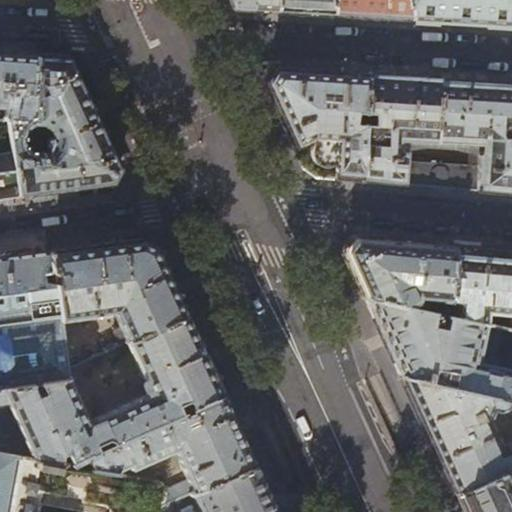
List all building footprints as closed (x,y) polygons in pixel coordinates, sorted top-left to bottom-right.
[(227,0),(231,8),(252,9),(275,10),(275,0),(227,0)] [(275,0),(275,10),(306,12),(331,14),(329,0),(275,0)] [(329,0),(331,14),(360,15),(409,18),(405,0),(329,0)] [(405,0),(409,18),(452,21),(506,24),(507,0),(405,0)] [(2,53),(0,52),(0,119),(6,119),(32,115),(34,55),(2,53)] [(51,56),(34,55),(32,115),(6,119),(16,195),(61,189),(111,182),(118,169),(96,120),(90,107),(67,56),(51,56)] [(274,69),(269,75),(265,82),(274,104),(285,127),(303,165),(315,175),(334,176),(360,179),(363,124),(352,123),(352,117),(363,117),(363,112),(365,75),(320,72),(274,69)] [(274,104),(265,82),(269,75),(262,71),(255,81),(266,107),(274,104)] [(365,75),(363,112),(363,117),(363,124),(360,179),(439,186),(511,192),(511,83),(480,82),(404,77),(365,75)] [(0,197),(16,195),(6,119),(0,119),(0,197)] [(95,245),(49,251),(58,318),(112,311),(119,326),(112,329),(119,344),(126,341),(184,314),(169,280),(153,245),(140,238),(95,245)] [(353,279),(361,298),(431,313),(444,316),(450,247),(403,243),(349,239),(340,251),(353,279)] [(511,253),(486,251),(450,247),(444,316),(483,324),(484,314),(511,315),(511,253)] [(0,257),(0,385),(65,377),(58,318),(49,251),(0,257)] [(431,313),(361,298),(383,345),(397,376),(506,399),(511,400),(511,370),(474,363),(483,324),(444,316),(440,333),(428,330),(431,313)] [(206,361),(184,314),(126,341),(149,393),(86,421),(95,442),(93,443),(96,450),(221,393),(206,361)] [(506,399),(397,376),(426,437),(451,492),(511,464),(511,409),(495,417),(490,428),(487,419),(491,407),(494,409),(497,409),(502,408),(504,406),(505,403),(506,402),(506,399)] [(86,421),(65,377),(0,385),(0,400),(5,399),(31,458),(66,464),(86,455),(96,450),(93,443),(95,442),(86,421)] [(239,416),(228,391),(221,395),(232,419),(239,416)] [(221,395),(221,393),(96,450),(86,455),(92,469),(114,473),(113,471),(127,465),(130,469),(173,450),(186,479),(192,491),(253,464),(236,427),(232,419),(221,395)] [(0,511),(6,511),(17,456),(0,452),(0,511)] [(274,511),(270,501),(253,464),(192,491),(191,492),(199,511),(274,511)] [(511,511),(511,464),(451,492),(460,511),(511,511)] [(191,492),(192,491),(186,479),(162,490),(163,492),(160,506),(172,501),(191,492)] [(169,511),(172,501),(160,506),(159,511),(169,511)]
